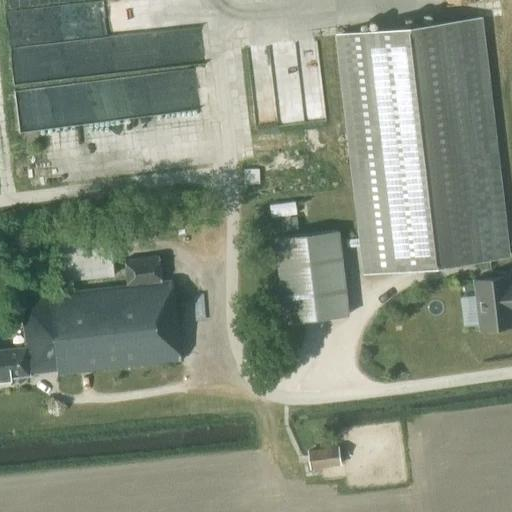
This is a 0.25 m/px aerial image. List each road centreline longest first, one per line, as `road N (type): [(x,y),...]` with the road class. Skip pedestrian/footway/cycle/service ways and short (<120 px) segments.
road 1 (track): [(300,401),(263,392),(234,347),(230,172)]
road 2 (track): [(230,172),(0,202)]
road 3 (track): [(230,172),(211,0)]
